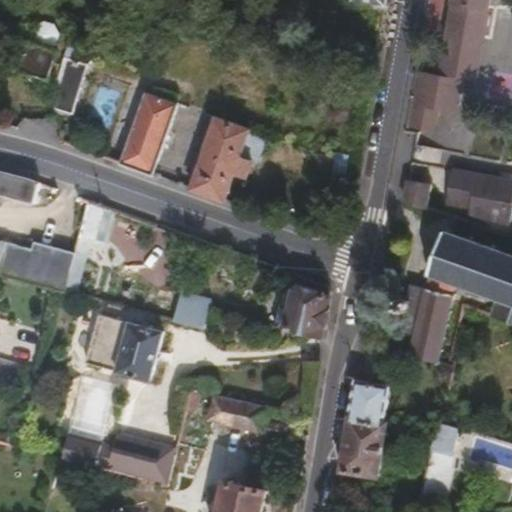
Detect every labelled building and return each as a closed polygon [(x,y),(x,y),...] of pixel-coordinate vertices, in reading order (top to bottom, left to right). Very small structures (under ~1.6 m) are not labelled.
[(443,21),(444,0),(429,0),(428,20),(443,21)] [(478,80),(491,0),(455,0),(442,73),(478,80)] [(80,65),(87,42),(71,37),(64,59),(80,65)] [(48,79),(57,52),(21,40),(12,67),(48,79)] [(73,114),(87,67),(80,65),(64,59),(50,107),(73,114)] [(459,115),(465,82),(421,75),(411,131),(436,135),(440,111),(459,115)] [(156,174),(181,107),(147,93),(122,162),(156,174)] [(259,162),(268,136),(220,118),(195,189),(229,201),(237,180),(242,182),(245,174),(249,176),(254,160),(259,162)] [(424,184),(427,168),(412,165),(409,182),(424,184)] [(43,183),(0,170),(0,194),(36,205),(43,183)] [(511,223),(511,220),(511,180),(454,171),(448,206),(471,208),(470,217),(511,223)] [(427,209),(431,186),(424,184),(409,182),(405,202),(427,209)] [(96,240),(105,211),(89,206),(80,236),(96,240)] [(424,291),(423,290),(412,287),(409,297),(400,295),(396,309),(405,312),(400,330),(395,331),(392,334),(390,338),(393,348),(412,350),(440,352),(460,287),(465,289),(466,286),(484,292),(483,295),(490,297),(491,293),(505,298),(501,315),(511,318),(511,256),(496,251),(498,247),(494,246),(493,249),(483,246),(473,243),(475,240),(471,238),(470,241),(450,234),(452,231),(448,230),(447,233),(445,233),(445,234),(442,233),(441,237),(444,237),(432,271),(429,270),(427,274),(430,275),(430,276),(432,277),(430,279),(431,280),(427,289),(424,289),(424,291)] [(0,272),(67,292),(78,254),(36,241),(33,250),(4,241),(0,264),(0,272)] [(79,296),(90,254),(78,251),(78,254),(67,292),(79,296)] [(141,306),(144,293),(112,283),(107,297),(141,306)] [(324,339),(332,296),(295,286),(290,307),(282,306),(276,328),(324,339)] [(205,332),(210,313),(212,304),(182,296),(174,323),(205,332)] [(153,382),(167,335),(102,316),(88,364),(153,382)] [(384,422),(390,384),(357,378),(351,416),(384,422)] [(195,415),(199,393),(188,391),(183,414),(195,415)] [(265,420),(267,406),(213,397),(209,420),(284,434),(287,424),(265,420)] [(446,504),(457,458),(452,458),(461,419),(440,412),(435,432),(421,497),(446,504)] [(379,475),(388,423),(384,422),(351,416),(341,468),(379,475)] [(169,491),(176,455),(118,440),(114,454),(104,451),(104,449),(72,440),(65,462),(169,491)] [(260,511),(265,479),(225,473),(220,511),(260,511)] [(342,511),(372,511),(365,494),(339,504),(342,511)]
